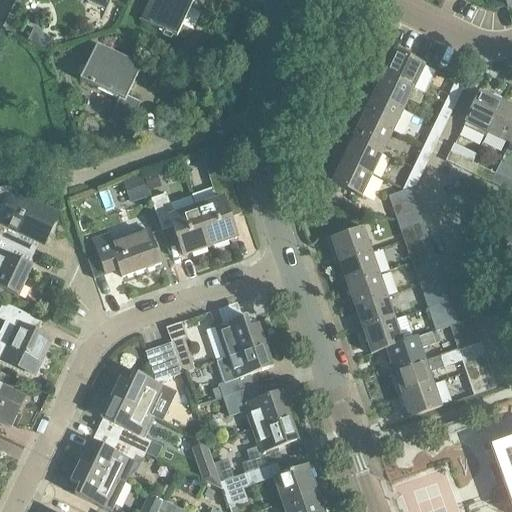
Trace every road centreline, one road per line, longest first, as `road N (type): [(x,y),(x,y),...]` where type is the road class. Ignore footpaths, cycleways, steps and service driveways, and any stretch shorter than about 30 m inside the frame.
road 1 (residential): [(376,511),(289,266)]
road 2 (residential): [(13,511),(104,330)]
road 3 (residential): [(70,179),(259,116)]
road 4 (residential): [(104,330),(289,266)]
road 5 (residential): [(289,266),(263,170),(259,116)]
road 6 (residential): [(511,47),(484,56),(376,0)]
